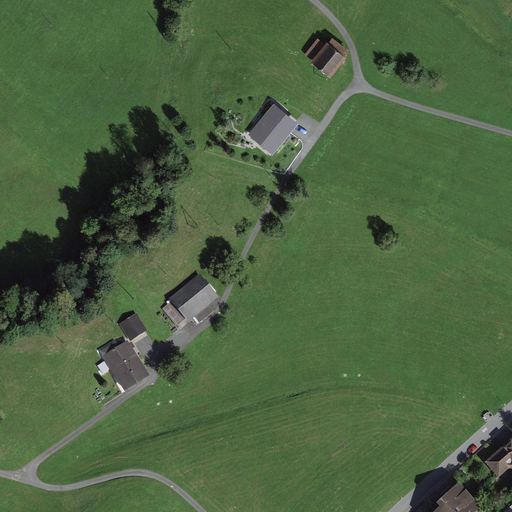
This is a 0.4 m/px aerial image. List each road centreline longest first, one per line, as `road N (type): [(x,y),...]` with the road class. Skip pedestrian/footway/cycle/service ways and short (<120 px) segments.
road 1 (track): [(202,511),(159,477),(140,473),(58,488),(39,484),(30,472),(37,460),(209,322),(344,95),(362,87),(511,132)]
road 2 (residential): [(511,413),(399,511)]
